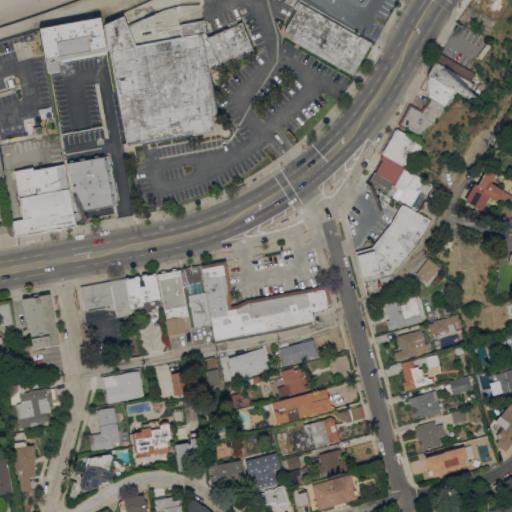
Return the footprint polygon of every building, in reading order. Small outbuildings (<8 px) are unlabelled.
[(482,13),(480,16),(473,12),(475,9),(473,8),(477,0),(504,0),(504,1),(502,4),(503,5),(500,11),(496,9),(491,18),(482,13)] [(352,74),(290,39),(286,29),(284,28),(295,8),(292,6),(296,1),(358,36),(359,35),(370,42),(352,74)] [(123,16),(128,26),(161,10),(181,5),(201,4),(206,32),(208,36),(242,22),(255,52),(210,70),(218,115),(213,116),(216,131),(127,147),(105,24),(123,16)] [(40,31),(40,28),(56,26),(100,17),(106,51),(62,60),(62,63),(56,64),(55,58),(46,59),(40,31)] [(430,77),(426,74),(433,63),(433,61),(435,62),(436,61),(470,81),(470,82),(475,85),(470,93),(467,98),(457,93),(448,109),(444,106),(440,112),(434,119),(419,135),(405,127),(404,129),(399,126),(411,105),(421,111),(424,107),(428,101),(430,98),(429,98),(429,93),(427,87),(427,80),(429,80),(430,78),(430,77)] [(60,133),(101,125),(102,127),(105,126),(109,151),(106,152),(107,161),(110,160),(111,164),(109,164),(115,197),(110,198),(111,204),(75,211),(60,133)] [(407,170),(381,155),(382,153),(396,128),(422,143),(407,170)] [(506,152),(505,152),(494,146),(500,136),(511,142),(511,141),(511,154),(511,155),(506,152)] [(432,185),(431,186),(432,186),(427,194),(419,190),(418,191),(405,183),(401,189),(393,184),(390,183),(391,181),(374,171),(381,159),(380,157),(381,155),(407,170),(432,185)] [(14,236),(11,220),(23,218),(13,170),(32,166),(33,169),(63,163),(74,225),(14,236)] [(471,188),(473,185),(474,183),(477,185),(486,169),(495,173),(490,183),(511,195),(511,204),(498,197),(497,199),(496,201),(488,196),(481,210),(464,201),(466,198),(466,197),(468,193),(468,194),(471,190),(470,190),(471,188)] [(418,191),(410,205),(397,198),(397,199),(385,193),(369,184),(369,183),(368,182),(374,171),(391,181),(390,183),(393,184),(401,189),(405,183),(418,191)] [(392,223),(402,204),(431,220),(418,244),(392,275),(389,275),(390,277),(382,280),(382,278),(364,283),(356,252),(373,248),(392,223)] [(498,214),(503,204),(511,208),(511,213),(509,219),(498,214)] [(451,248),(445,247),(448,234),(454,236),(451,248)] [(427,283),(416,274),(429,258),(440,267),(427,283)] [(202,266),(227,262),(231,288),(230,300),(231,306),(236,305),(247,300),(326,285),(331,304),(328,305),(328,308),(313,313),(314,320),(308,323),(216,341),(202,266)] [(186,285),(182,270),(201,266),(204,281),(186,285)] [(178,270),(180,270),(188,316),(183,317),(186,332),(169,335),(158,274),(160,273),(160,272),(161,271),(163,270),(166,270),(166,271),(167,272),(171,272),(171,269),(173,268),(175,268),(177,268),(178,270)] [(131,308),(125,278),(128,278),(129,279),(134,278),(135,276),(139,276),(140,277),(140,278),(142,278),(142,276),(143,274),(146,274),(148,275),(152,274),(153,273),(154,273),(155,274),(160,299),(160,300),(158,300),(157,299),(156,299),(158,305),(148,307),(146,300),(146,301),(145,302),(143,303),(144,306),(134,307),(134,309),(132,309),(131,308)] [(132,314),(116,316),(115,309),(110,281),(125,278),(131,308),(132,314)] [(111,310),(110,304),(85,309),(81,286),(110,281),(115,309),(111,310)] [(189,295),(205,292),(211,324),(195,327),(189,295)] [(34,348),(28,318),(27,318),(23,299),(34,297),(33,295),(35,294),(36,294),(38,294),(39,294),(39,296),(50,294),(59,344),(34,348)] [(389,331),(386,321),(390,320),(385,304),(414,295),(421,321),(415,323),(389,331)] [(0,321),(0,303),(10,302),(14,325),(1,327),(0,321)] [(429,321),(427,313),(434,312),(436,320),(429,321)] [(428,324),(433,323),(433,321),(445,318),(448,330),(431,335),(428,324)] [(398,336),(421,329),(424,339),(423,339),(425,344),(427,343),(430,351),(427,352),(396,360),(394,352),(401,350),(398,336)] [(0,358),(0,337),(1,337),(3,350),(9,349),(16,352),(19,352),(20,356),(17,357),(18,363),(8,364),(8,358),(0,358)] [(317,354),(308,357),(309,359),(295,363),(291,346),(304,342),(304,341),(307,340),(307,341),(313,340),(317,354)] [(260,349),(266,369),(252,373),(246,353),(260,349)] [(428,368),(425,357),(436,354),(439,365),(428,368)] [(241,369),(232,372),(229,358),(237,356),(241,369)] [(404,382),(406,382),(401,363),(413,360),(415,367),(418,366),(419,369),(422,368),(425,377),(428,376),(429,379),(434,377),(435,381),(433,382),(434,383),(406,391),(404,382)] [(203,389),(197,366),(217,362),(222,385),(203,389)] [(281,371),(294,368),(294,370),(301,368),(304,378),(307,378),(310,390),(287,396),(281,371)] [(511,390),(500,393),(495,374),(511,369),(511,390)] [(169,373),(183,370),(187,393),(173,395),(169,373)] [(144,396),(108,403),(104,377),(139,371),(144,396)] [(451,381),(470,376),(473,389),(454,394),(451,381)] [(57,399),(52,400),(54,407),(50,408),(51,412),(48,412),(49,421),(33,424),(34,427),(21,429),(17,404),(22,403),(20,394),(30,392),(30,391),(38,389),(38,390),(41,390),(41,389),(46,388),(47,389),(55,388),(57,399)] [(270,402),(326,388),(331,410),(324,412),(324,411),(276,424),(270,402)] [(424,394),(424,393),(436,390),(440,404),(441,403),(442,406),(440,406),(442,413),(414,420),(408,398),(424,394)] [(234,409),(231,394),(241,392),(242,398),(248,397),(250,405),(234,409)] [(511,441),(505,451),(496,443),(499,439),(496,437),(503,428),(495,422),(500,415),(501,416),(511,401),(511,441)] [(365,419),(353,422),(350,409),(362,406),(365,419)] [(121,442),(112,443),(113,447),(93,451),(90,435),(101,433),(97,410),(114,407),(121,442)] [(455,424),(451,413),(464,410),(467,420),(455,424)] [(327,419),(327,418),(331,416),(332,417),(334,417),(338,430),(336,430),(338,440),(315,446),(312,432),(306,433),(304,425),(327,419)] [(415,428),(418,427),(417,426),(435,421),(436,426),(443,424),(446,435),(440,437),(442,446),(425,450),(422,441),(418,442),(415,428)] [(159,428),(159,424),(168,422),(171,438),(169,438),(166,441),(168,452),(154,455),(154,453),(150,454),(151,454),(147,455),(147,457),(136,459),(132,433),(142,431),(141,429),(151,427),(152,430),(159,428)] [(276,443),(267,446),(263,433),(273,431),(276,443)] [(205,467),(179,472),(176,454),(177,454),(175,445),(188,442),(188,444),(191,444),(190,433),(197,432),(198,437),(200,437),(205,467)] [(19,492),(13,448),(16,447),(15,443),(27,441),(28,446),(34,445),(37,463),(34,463),(36,476),(30,477),(32,490),(19,492)] [(443,452),(443,451),(463,446),(466,457),(462,458),(465,468),(434,477),(432,469),(428,471),(424,457),(443,452)] [(340,449),(342,454),(337,455),(339,461),(345,459),(347,468),(326,474),(326,472),(320,474),(318,466),(322,465),(319,455),(340,449)] [(289,506),(278,509),(276,505),(268,508),(267,504),(259,506),(254,489),(259,487),(255,473),(249,475),(245,461),(276,452),(281,468),(273,470),(278,486),(283,485),(289,506)] [(109,471),(114,472),(111,482),(104,480),(100,483),(97,492),(80,488),(86,468),(87,468),(87,465),(89,465),(91,457),(110,454),(113,456),(109,471)] [(290,469),(290,468),(284,469),(282,460),(298,455),(301,466),(290,469)] [(13,493),(0,495),(0,459),(7,458),(13,493)] [(240,460),(244,481),(212,487),(210,476),(212,476),(209,462),(217,461),(218,464),(240,460)] [(301,474),(297,475),(299,486),(290,488),(286,472),(299,468),(301,474)] [(351,474),(358,499),(318,509),(312,485),(351,474)] [(507,479),(511,491),(499,497),(493,486),(507,479)] [(291,491),(297,489),(298,493),(307,491),(310,505),(296,509),(291,491)] [(147,511),(126,511),(124,499),(144,494),(147,511)] [(172,497),(172,501),(178,500),(179,505),(180,505),(181,511),(156,511),(154,500),(172,497)] [(190,511),(183,506),(191,497),(203,507),(203,506),(210,511),(190,511)]
